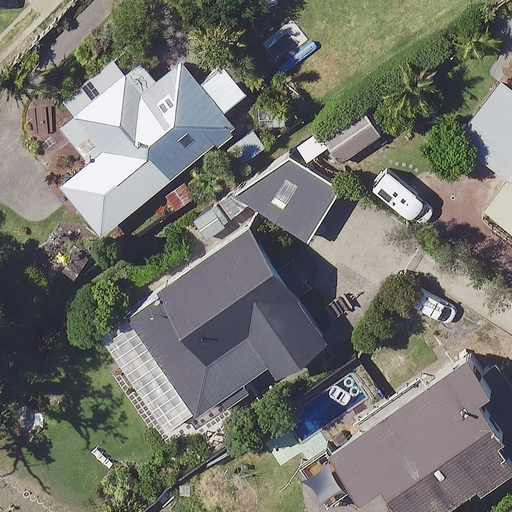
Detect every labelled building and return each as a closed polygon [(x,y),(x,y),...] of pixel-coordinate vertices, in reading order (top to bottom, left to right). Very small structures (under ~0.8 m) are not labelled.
[(143,54),(76,108),(104,143),(60,177),(104,231),(238,123),(226,107),(201,78),(183,55),(160,74),(143,54)] [(225,58),(201,78),(226,107),(250,87),(225,58)] [(511,78),(505,73),(456,134),(509,173),(511,169),(511,78)] [(383,130),(365,104),(325,133),(343,158),(383,130)] [(293,149),(236,189),(309,235),(344,181),(293,149)] [(511,169),(509,173),(485,205),(511,225),(511,169)] [(252,215),(125,305),(198,408),(273,355),(281,367),(333,330),(302,287),(314,279),(295,252),(284,260),(252,215)] [(486,365),(471,345),(333,444),(363,485),(386,469),(416,511),(427,511),(480,475),(485,481),(511,461),(511,377),(497,357),(486,365)]
